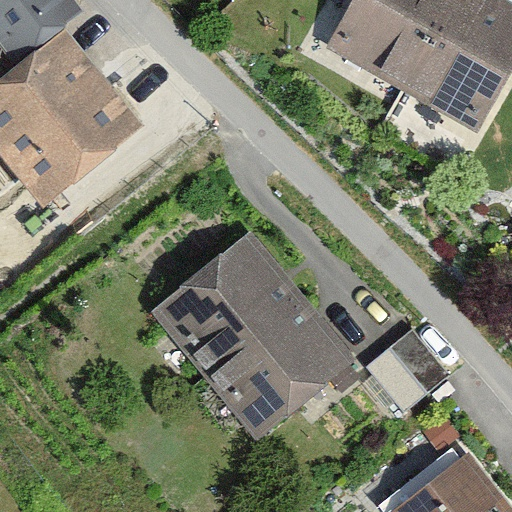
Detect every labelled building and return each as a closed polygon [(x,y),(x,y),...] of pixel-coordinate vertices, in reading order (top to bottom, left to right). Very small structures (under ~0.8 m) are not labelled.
[(83,16),(70,0),(0,0),(0,20),(29,58),(83,16)] [(370,0),(342,54),(417,94),(467,0),(370,0)] [(481,0),(467,0),(417,94),(486,131),(511,82),(511,8),(509,15),(481,0)] [(151,134),(75,38),(0,97),(0,133),(59,207),(151,134)] [(316,310),(261,243),(173,315),(227,382),(316,310)] [(367,373),(316,310),(227,382),(278,445),(367,373)] [(457,385),(422,341),(382,373),(418,417),(457,385)] [(508,511),(468,461),(404,511),(508,511)]
